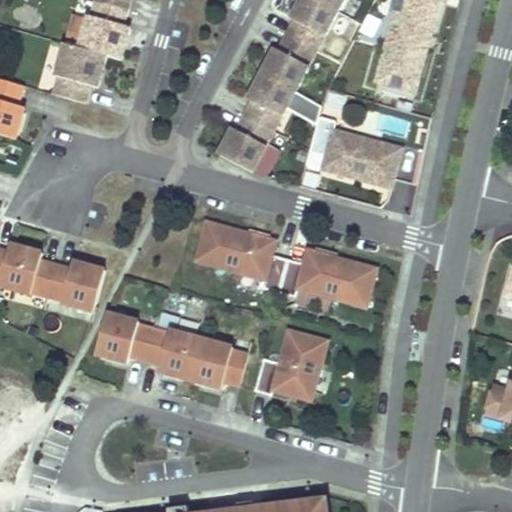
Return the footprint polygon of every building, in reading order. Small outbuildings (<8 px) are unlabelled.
[(113,23),(118,8),(89,0),(86,0),(82,14),(79,14),(79,16),(72,41),(70,46),(98,53),(112,57),(121,25),(113,23)] [(295,21),(287,35),(316,51),(324,36),(325,37),(339,12),(316,0),(301,0),(291,19),(295,21)] [(316,0),(339,12),(344,0),(316,0)] [(416,92),(434,23),(440,0),(407,0),(403,15),(395,13),(377,82),(416,92)] [(79,16),(65,12),(58,37),(72,41),(79,16)] [(316,51),(287,35),(279,51),(275,49),(262,75),(296,92),(309,67),(308,66),(316,51)] [(45,92),(76,101),(81,83),(89,85),(98,53),(70,46),(56,42),(47,74),(50,75),(45,92)] [(253,102),(245,117),(274,132),(281,117),(283,118),(296,92),(262,75),(249,100),(253,102)] [(18,106),(23,86),(0,79),(0,134),(16,139),(25,108),(18,106)] [(318,120),(324,104),(307,97),(300,113),(318,120)] [(266,146),(274,132),(245,117),(237,131),(234,129),(220,155),(254,173),(267,147),(266,146)] [(337,122),(320,117),(310,151),(326,155),(322,169),(392,188),(403,150),(335,131),(337,122)] [(248,234),(207,223),(197,261),(265,280),(262,288),(295,297),(298,289),(366,307),(377,269),(337,258),(316,252),(309,250),(305,264),(272,255),(276,241),(269,240),(248,234)] [(249,229),(248,234),(269,240),(271,235),(249,229)] [(0,283),(0,284),(0,286),(32,295),(32,293),(63,301),(63,304),(94,312),(106,271),(74,262),(72,270),(41,261),(43,254),(11,245),(9,252),(0,249),(0,283)] [(317,247),(316,252),(337,258),(338,253),(317,247)] [(96,355),(128,364),(131,356),(161,365),(159,372),(222,389),(224,382),(240,386),(249,354),(170,331),(169,334),(139,325),(139,322),(108,313),(96,355)] [(264,359),(255,391),(272,396),(274,390),(297,397),(311,401),(328,342),(289,331),(280,364),(264,359)] [(511,385),(511,390),(495,385),(487,414),(511,420),(511,385)] [(297,397),(274,390),(272,396),(295,402),(297,397)]
